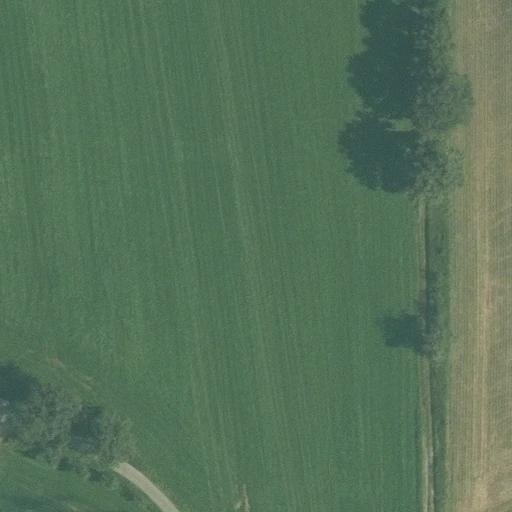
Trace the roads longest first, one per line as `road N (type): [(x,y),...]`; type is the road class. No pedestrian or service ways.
road 1 (track): [(432,511),(430,0)]
road 2 (unclassified): [(0,411),(94,458),(168,511)]
